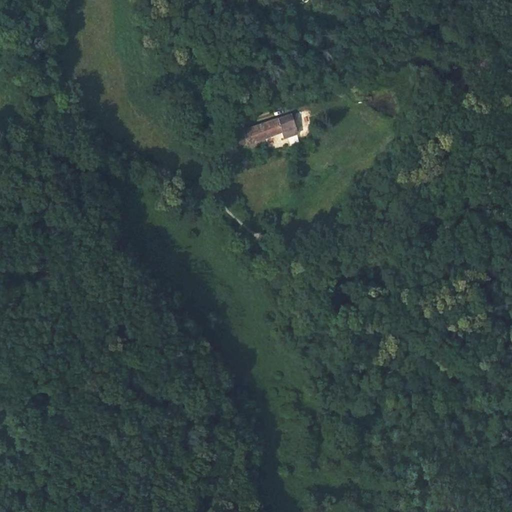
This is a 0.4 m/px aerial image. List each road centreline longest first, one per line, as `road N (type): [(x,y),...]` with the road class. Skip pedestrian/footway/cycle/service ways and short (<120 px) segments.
road 1 (track): [(384,511),(365,471),(358,424),(284,261),(208,192)]
road 2 (track): [(208,192),(54,117),(0,137)]
